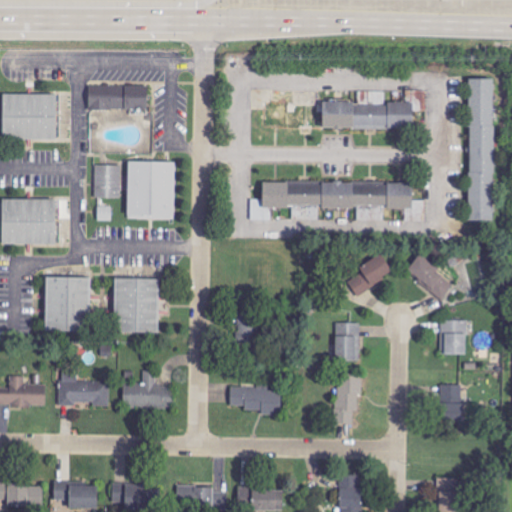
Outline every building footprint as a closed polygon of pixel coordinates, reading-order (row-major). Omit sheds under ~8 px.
[(494,79),(469,79),(470,221),(495,221),(494,79)] [(147,85),(89,86),(89,110),(148,109),(147,85)] [(323,102),(323,129),(413,129),(413,111),(426,111),(426,90),(406,90),(407,104),(356,104),(356,102),(323,102)] [(57,94),(2,94),(2,139),(57,139),(57,94)] [(128,216),(175,217),(176,162),(129,161),(128,216)] [(95,198),(122,198),(122,165),(96,165),(95,198)] [(263,182),(262,199),(252,199),(251,220),(272,221),(272,206),(407,209),(406,221),(425,221),(426,200),(413,200),(413,186),(263,182)] [(2,245),(56,245),(56,199),(1,200),(2,245)] [(360,268),(363,273),(349,282),(359,296),(394,272),(381,254),(360,268)] [(440,269),(419,255),(407,273),(444,298),(453,285),(436,274),(440,269)] [(91,278),(46,277),(45,332),(90,333),(91,278)] [(159,333),(159,279),(115,279),(115,333),(159,333)] [(238,340),(255,341),(257,312),(239,311),(238,340)] [(467,355),(468,320),(442,320),(441,355),(467,355)] [(360,361),(362,323),(337,322),(335,360),(360,361)] [(495,346),(492,332),(476,335),(478,349),(495,346)] [(124,383),(124,409),(175,409),(175,386),(156,386),(156,371),(144,371),(144,383),(124,383)] [(110,407),(110,382),(78,381),(78,374),(61,374),(61,404),(94,404),(94,406),(110,407)] [(364,374),(337,374),(337,424),(355,424),(355,411),(359,411),(359,395),(363,395),(364,374)] [(10,394),(0,393),(0,405),(46,406),(46,384),(25,384),(25,376),(10,376),(10,394)] [(464,385),(442,385),(440,421),(462,422),(464,385)] [(230,406),(244,407),(244,410),(262,411),(262,415),(281,416),(281,392),(269,391),(269,388),(231,387),(230,406)] [(362,511),(363,476),(341,476),(340,511),(362,511)] [(460,511),(461,479),(439,478),(438,511),(460,511)] [(68,486),(68,482),(55,482),(55,500),(70,500),(70,510),(97,510),(98,486),(68,486)] [(145,484),(111,483),(109,511),(127,511),(128,509),(144,509),(145,484)] [(0,508),(44,507),(43,484),(0,484),(0,508)] [(227,511),(227,493),(214,493),(214,490),(182,490),(182,500),(201,500),(201,511),(227,511)] [(284,494),(251,493),(251,511),(284,511),(284,494)]
